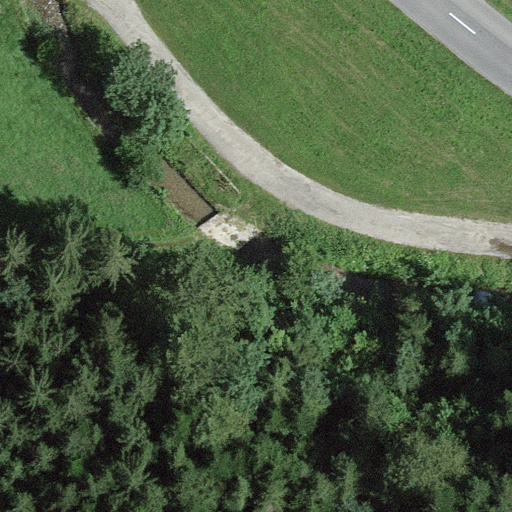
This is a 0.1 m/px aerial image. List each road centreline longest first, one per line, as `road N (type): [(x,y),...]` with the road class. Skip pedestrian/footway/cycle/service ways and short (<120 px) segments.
road 1 (track): [(284,184),(196,249),(0,234)]
road 2 (track): [(284,184),(197,110),(112,0)]
road 3 (track): [(511,244),(365,223),(284,184)]
